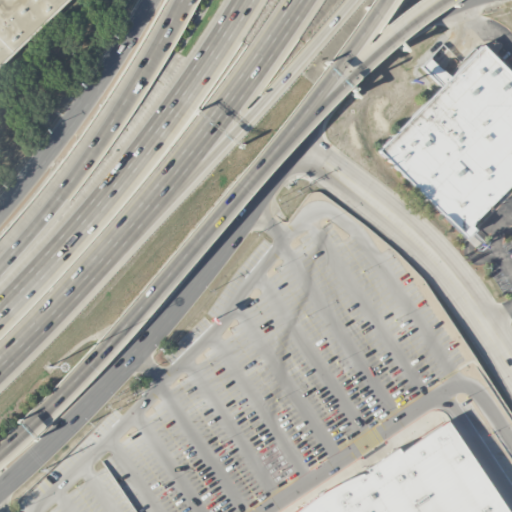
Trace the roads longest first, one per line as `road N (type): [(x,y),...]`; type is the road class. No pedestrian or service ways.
road 1 (secondary): [(0,491),(110,388),(297,145)]
road 2 (motorway): [(245,0),(125,172),(0,309)]
road 3 (motorway): [(184,0),(77,174),(0,267)]
road 4 (motorway): [(104,349),(307,103)]
road 5 (motorway): [(130,227),(354,0)]
road 6 (tertiary): [(511,361),(427,249),(297,145)]
road 7 (motorway): [(130,227),(298,0)]
road 8 (secondary): [(148,0),(0,211)]
road 9 (secondary): [(297,145),(358,69),(398,34),(468,0)]
road 10 (motorway): [(0,364),(130,227)]
road 11 (secondary): [(297,145),(397,0)]
road 12 (motorway): [(307,103),(429,0)]
road 13 (motorway): [(0,451),(104,349)]
road 14 (motorway): [(307,103),(376,0)]
